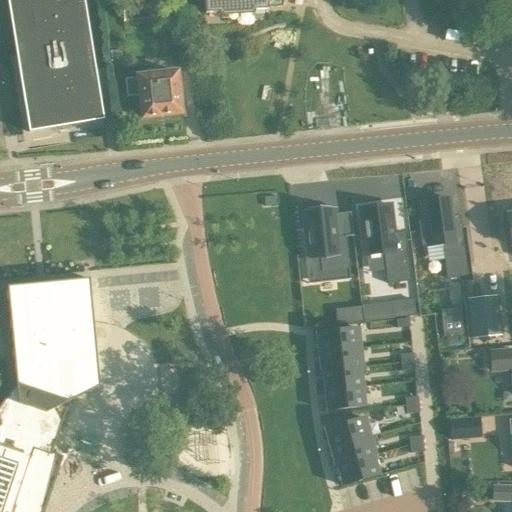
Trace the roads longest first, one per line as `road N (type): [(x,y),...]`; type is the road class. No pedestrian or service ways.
road 1 (residential): [(185,164),(210,303),(253,423),(253,511)]
road 2 (secondary): [(185,164),(511,130)]
road 3 (secondary): [(0,189),(185,164)]
